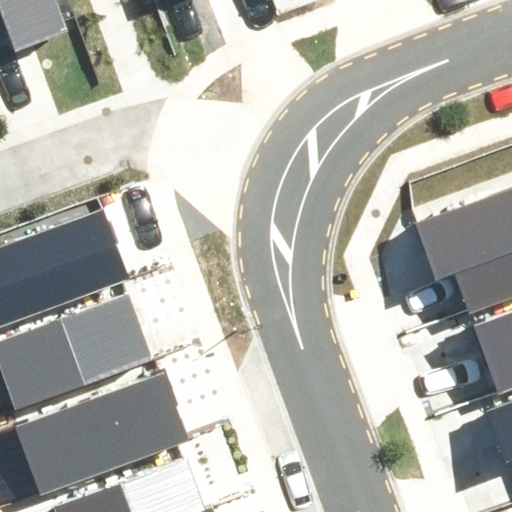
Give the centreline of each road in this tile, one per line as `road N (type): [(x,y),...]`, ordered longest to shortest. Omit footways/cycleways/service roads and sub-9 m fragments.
road 1 (residential): [(289,175),(279,257),(289,309),(362,511)]
road 2 (residential): [(289,175),(165,135),(99,141),(0,179)]
road 3 (residential): [(511,37),(358,94),(315,128),(289,175)]
